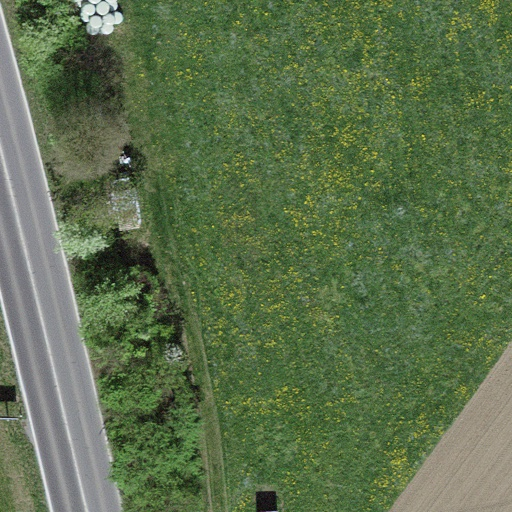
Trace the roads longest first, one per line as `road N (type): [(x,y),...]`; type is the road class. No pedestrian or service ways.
road 1 (secondary): [(86,511),(0,155)]
road 2 (track): [(200,511),(164,272)]
